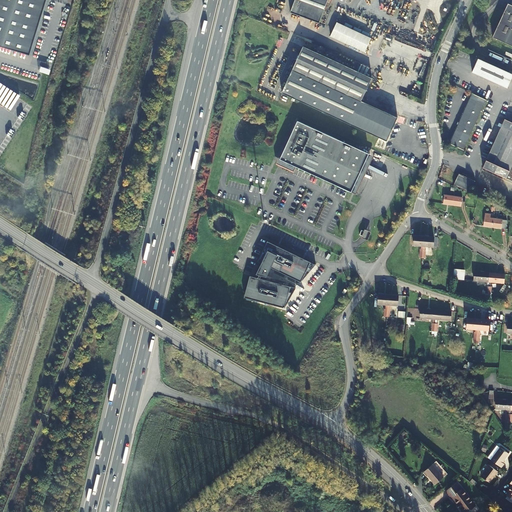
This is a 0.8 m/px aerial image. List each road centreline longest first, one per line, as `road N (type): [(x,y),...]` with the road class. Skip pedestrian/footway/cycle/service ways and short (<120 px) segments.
road 1 (motorway): [(212,0),(90,511)]
road 2 (motorway): [(106,511),(228,0)]
road 3 (tertiary): [(333,426),(25,239)]
road 4 (unclassified): [(417,215),(435,161),(438,63),(467,0)]
road 5 (residential): [(333,426),(351,383),(344,318),(375,271)]
road 6 (residential): [(375,271),(445,299),(511,313)]
road 7 (tertiary): [(426,511),(333,426)]
